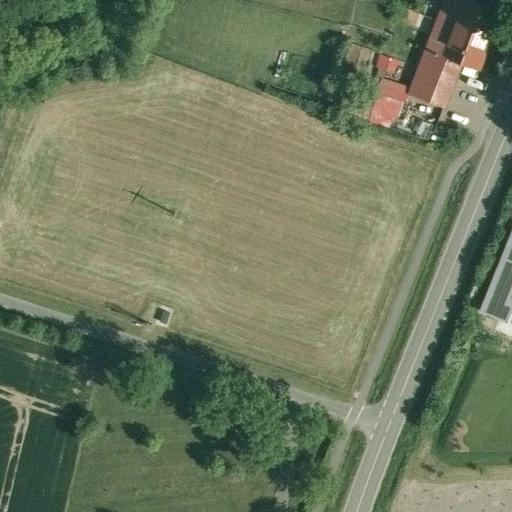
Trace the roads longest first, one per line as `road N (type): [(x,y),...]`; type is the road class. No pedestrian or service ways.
road 1 (unclassified): [(0,293),(391,433)]
road 2 (secondary): [(511,124),(391,433)]
